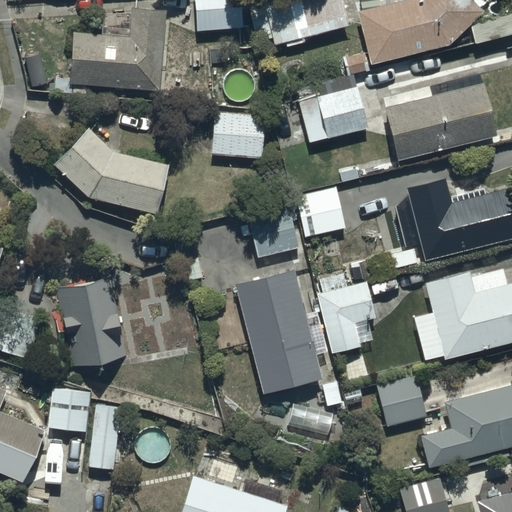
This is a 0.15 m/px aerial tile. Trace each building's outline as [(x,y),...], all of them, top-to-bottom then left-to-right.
[(186,0),(189,31),(237,28),(235,0),(186,0)] [(340,0),(271,0),(245,6),(253,41),(267,38),(268,45),(280,42),(281,46),(301,41),(300,37),(340,28),(338,20),(345,18),(340,0)] [(402,0),(357,11),(370,66),(450,48),(486,12),(471,0),(402,0)] [(123,37),(63,32),(59,78),(51,77),(50,92),(68,93),(69,86),(154,91),(160,9),(125,7),(123,37)] [(289,96),(302,142),(363,128),(352,81),(289,96)] [(489,138),(475,84),(376,107),(388,161),(489,138)] [(206,112),(204,155),(260,157),(262,115),(206,112)] [(81,128),(45,165),(81,198),(147,215),(160,166),(106,152),(81,128)] [(400,195),(388,208),(397,251),(346,262),(350,279),(511,238),(511,212),(506,187),(445,202),(439,177),(398,187),(400,195)] [(331,189),(290,198),(300,239),(340,230),(337,220),(343,219),(338,195),(333,197),(331,189)] [(241,215),(252,258),(298,247),(287,203),(241,215)] [(463,273),(416,285),(436,361),(511,340),(511,279),(504,282),(500,267),(464,277),(463,273)] [(288,270),(228,284),(254,396),(316,382),(304,329),(314,327),(311,314),(299,317),(288,270)] [(109,276),(55,288),(59,317),(52,327),(62,335),(70,368),(127,356),(109,276)] [(364,282),(311,294),(324,351),(352,345),(348,324),(372,318),(364,282)] [(0,308),(0,351),(26,359),(38,321),(0,308)] [(410,375),(370,386),(381,428),(421,417),(410,375)] [(413,437),(421,468),(511,445),(511,382),(437,402),(444,429),(413,437)] [(42,427),(80,430),(83,391),(45,388),(42,427)] [(0,392),(0,476),(14,483),(36,431),(0,415),(0,392)] [(82,466),(107,469),(113,407),(88,405),(82,466)] [(185,476),(174,511),(277,511),(278,508),(274,507),(279,492),(240,480),(236,491),(185,476)] [(445,511),(435,477),(393,489),(399,511),(445,511)] [(511,511),(511,491),(470,502),(472,511),(511,511)]
